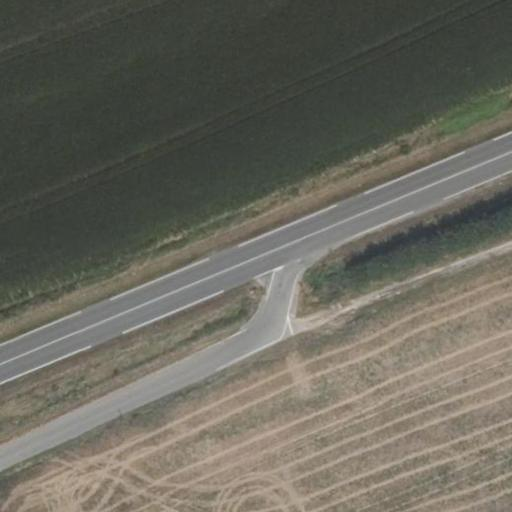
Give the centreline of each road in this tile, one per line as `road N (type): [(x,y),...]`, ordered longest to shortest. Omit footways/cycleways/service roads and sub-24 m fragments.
road 1 (tertiary): [(303,243),(0,368)]
road 2 (unclassified): [(273,335),(0,463)]
road 3 (tertiary): [(511,155),(303,243)]
road 4 (track): [(511,242),(325,315)]
